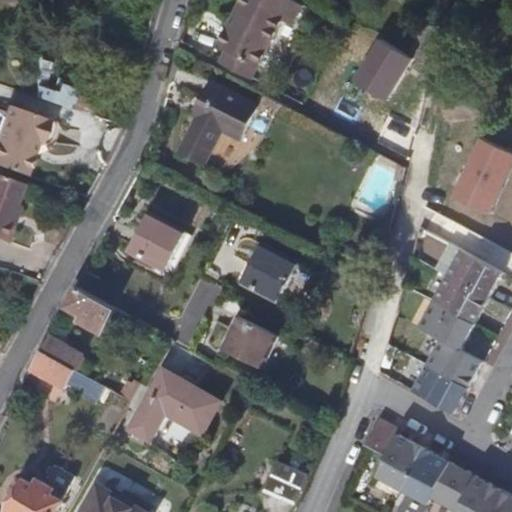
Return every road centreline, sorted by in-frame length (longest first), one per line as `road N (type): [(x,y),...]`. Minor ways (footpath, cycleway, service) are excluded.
road 1 (residential): [(0,392),(124,166),(178,0)]
road 2 (unknown): [(475,0),(363,362),(365,396)]
road 3 (residential): [(315,511),(365,396),(464,447)]
